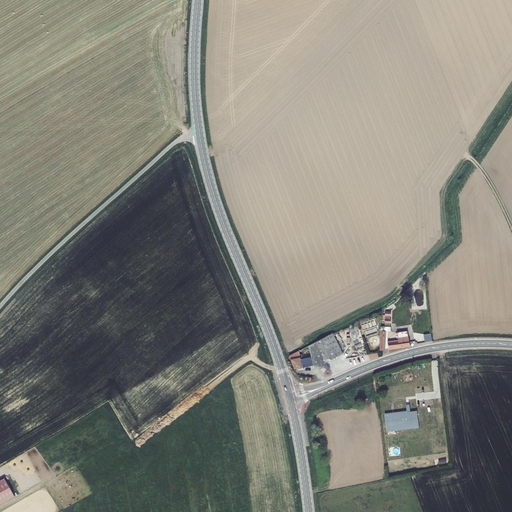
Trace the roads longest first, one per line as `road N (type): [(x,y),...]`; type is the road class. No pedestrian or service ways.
road 1 (secondary): [(199,134),(224,227),(288,391)]
road 2 (unclassified): [(0,306),(172,145),(199,134)]
road 3 (secondary): [(333,382),(415,351),(511,344)]
road 4 (secondary): [(197,0),(199,134)]
